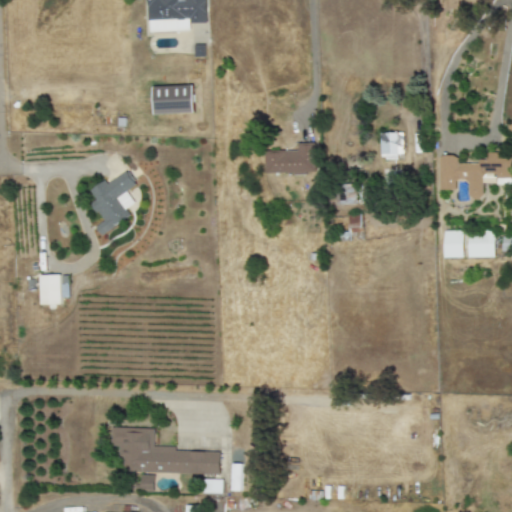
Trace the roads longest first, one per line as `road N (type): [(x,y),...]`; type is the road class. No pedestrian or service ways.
road 1 (residential): [(502,0),(452,58),(441,85),(443,140),(489,136)]
road 2 (residential): [(6,394),(179,397)]
road 3 (residential): [(489,136),(510,0)]
road 4 (residential): [(32,511),(103,495),(153,511)]
